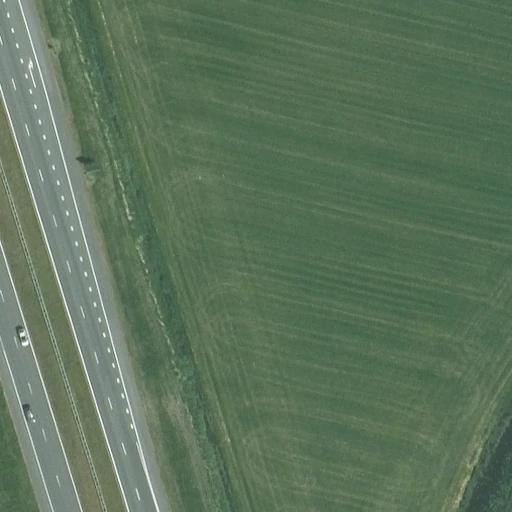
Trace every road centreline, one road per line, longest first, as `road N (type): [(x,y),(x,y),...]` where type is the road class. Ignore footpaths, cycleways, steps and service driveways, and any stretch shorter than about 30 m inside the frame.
road 1 (motorway): [(143,511),(0,34)]
road 2 (motorway): [(0,291),(66,511)]
